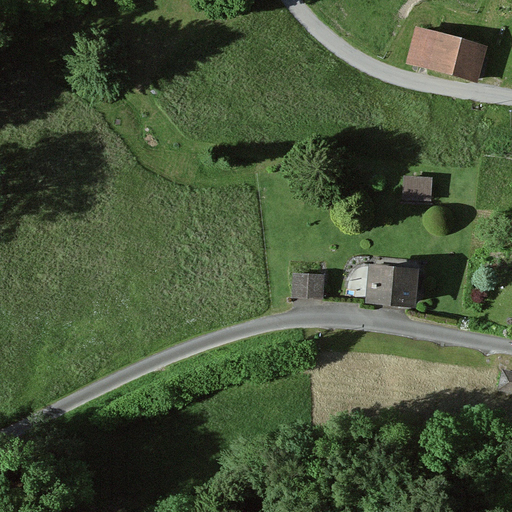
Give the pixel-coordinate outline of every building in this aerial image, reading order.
[(480,52),(412,32),(403,65),(471,85),(480,52)] [(430,183),(401,180),(399,203),(427,206),(430,183)] [(407,270),(358,268),(356,307),(405,309),(407,270)] [(317,302),(318,277),(288,276),(287,301),(317,302)] [(511,373),(500,372),(498,393),(511,394),(511,373)]
